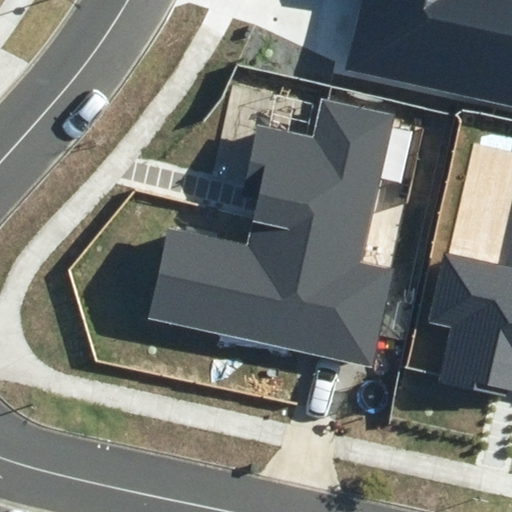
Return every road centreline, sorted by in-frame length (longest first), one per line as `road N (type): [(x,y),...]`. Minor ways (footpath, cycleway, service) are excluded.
road 1 (residential): [(233,511),(0,456)]
road 2 (residential): [(117,0),(69,82),(0,161)]
